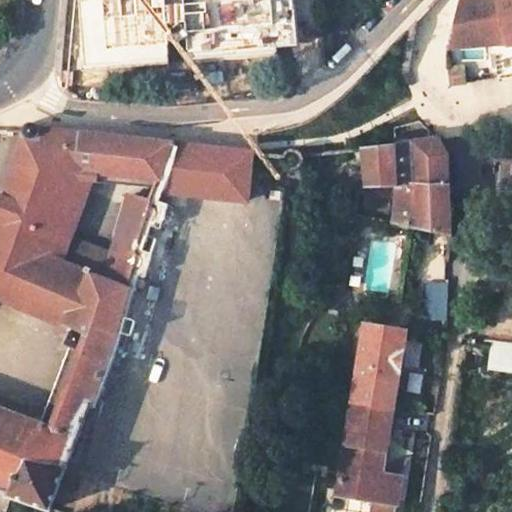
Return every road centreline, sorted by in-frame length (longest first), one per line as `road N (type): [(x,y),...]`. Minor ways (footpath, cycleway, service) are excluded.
road 1 (residential): [(409,0),(320,93),(269,111),(179,119),(73,112),(44,106),(21,79)]
road 2 (unknown): [(140,511),(224,240)]
road 3 (residential): [(511,200),(471,196),(441,101)]
